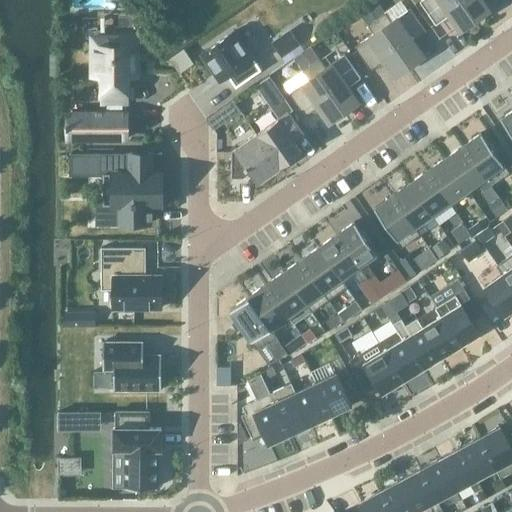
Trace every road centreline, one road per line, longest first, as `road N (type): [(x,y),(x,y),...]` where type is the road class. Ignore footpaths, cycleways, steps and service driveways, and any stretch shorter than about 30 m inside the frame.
road 1 (residential): [(196,255),(511,34)]
road 2 (residential): [(218,511),(375,448),(511,369)]
road 3 (residential): [(198,511),(196,255)]
road 4 (residential): [(196,255),(197,144),(176,106)]
